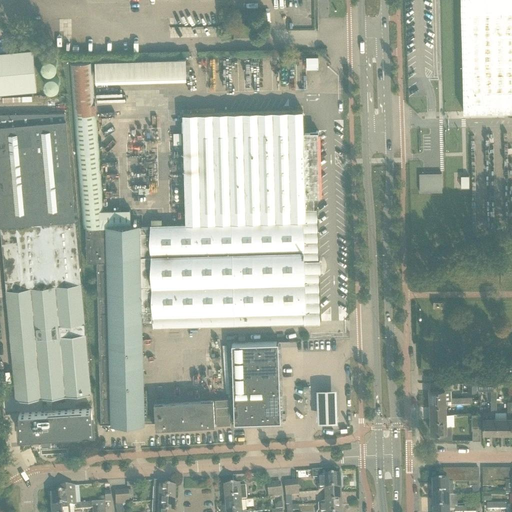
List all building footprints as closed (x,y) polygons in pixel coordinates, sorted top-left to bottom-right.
[(511,0),(460,0),(464,112),(511,110),(511,0)] [(0,93),(36,90),(33,49),(0,52),(0,93)] [(57,67),(57,64),(57,61),(55,58),(52,56),(49,56),(46,56),(43,58),(42,61),(41,64),(42,67),(43,68),(44,70),(47,71),(50,72),(52,71),(53,71),(55,69),(57,67)] [(308,56),(308,68),(320,68),(320,56),(308,56)] [(191,79),(190,57),(97,60),(97,82),(191,79)] [(104,210),(95,112),(92,62),(69,64),(73,113),(83,228),(85,228),(86,262),(96,262),(101,424),(156,422),(157,427),(214,424),(214,423),(216,423),(216,425),(230,424),(230,422),(232,422),(232,420),(234,420),(233,403),(231,404),(231,399),(155,404),(156,417),(144,418),(141,321),(154,321),(154,327),(319,322),(317,272),(319,272),(319,261),(317,261),(316,211),(314,211),(313,197),(320,197),(318,131),(303,132),(303,111),(183,114),(186,225),(151,226),(151,227),(139,227),(139,226),(130,227),(129,210),(104,210)] [(58,83),(58,80),(58,77),(56,74),(54,73),(51,72),(48,73),(46,74),(44,77),(44,79),(44,80),(45,83),(46,85),(49,87),(52,87),(55,86),(57,85),(58,83)] [(48,412),(52,412),(49,397),(91,394),(81,283),(80,283),(65,114),(0,114),(0,225),(1,226),(2,243),(16,400),(46,398),(48,412)] [(441,173),(419,174),(419,193),(442,192),(441,173)] [(232,359),(279,357),(278,341),(232,343),(232,359)] [(279,357),(232,359),(233,374),(279,373),(279,357)] [(279,373),(233,374),(233,390),(249,389),(264,389),(280,388),(279,373)] [(493,378),(476,378),(476,390),(493,390),(493,378)] [(280,388),(264,389),(265,421),(281,420),(280,388)] [(249,389),(233,390),(234,422),(250,421),(249,389)] [(264,389),(249,389),(250,421),(265,421),(264,389)] [(451,390),(445,390),(430,391),(430,405),(439,405),(439,401),(445,400),(451,400),(451,398),(451,390)] [(334,391),(316,392),(317,424),(336,423),(334,391)] [(439,405),(430,405),(431,419),(440,419),(440,415),(446,415),(445,400),(439,401),(439,405)] [(52,412),(48,412),(19,413),(20,436),(41,435),(42,444),(51,444),(50,434),(93,432),(91,409),(52,412)] [(493,412),(491,412),(483,412),(483,433),(497,433),(497,424),(493,424),(493,418),(493,412)] [(440,419),(431,419),(431,434),(439,433),(439,440),(452,440),(451,426),(446,426),(446,415),(440,415),(440,419)] [(471,430),(472,430),(472,441),(473,441),(473,440),(480,440),(480,415),(471,415),(471,430)] [(507,418),(493,418),(493,424),(497,424),(497,433),(511,433),(511,424),(507,424),(507,418)] [(319,492),(325,492),(341,491),(341,478),(334,478),(334,470),(325,470),(325,478),(319,479),(319,492)] [(226,478),(227,489),(224,489),(225,502),(241,501),(247,500),(245,487),(233,488),(233,477),(226,478)] [(153,482),(152,502),(155,502),(174,502),(174,489),(167,489),(167,482),(153,482)] [(433,483),(433,497),(448,497),(453,497),(453,482),(449,482),(448,482),(443,483),(433,483)] [(80,504),(74,505),(72,488),(56,489),(57,496),(50,497),(51,510),(68,508),(73,508),(74,511),(80,510),(80,504)] [(341,504),(341,491),(325,492),(326,505),(341,504)] [(448,497),(433,497),(434,511),(449,511),(455,511),(455,508),(457,508),(456,496),(453,497),(448,497)] [(242,511),(241,501),(225,502),(226,511),(242,511)] [(104,511),(104,502),(80,504),(80,510),(92,509),(91,511),(104,511)] [(155,502),(152,502),(151,511),(173,511),(174,502),(155,502)]
